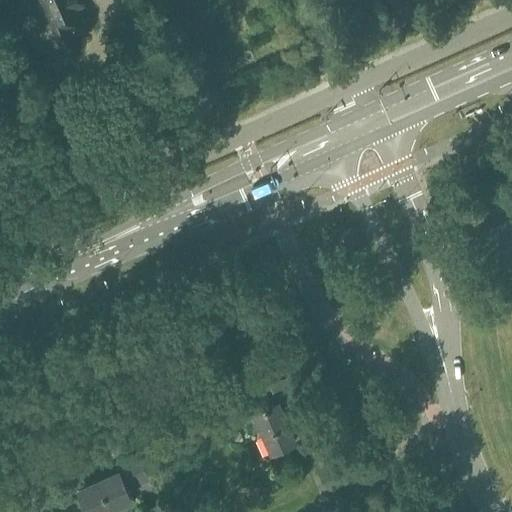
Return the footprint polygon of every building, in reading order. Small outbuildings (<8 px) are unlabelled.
[(29,0),(28,3),(32,14),(42,15),(56,49),(61,47),(66,49),(73,46),(75,41),(80,39),(78,32),(87,28),(80,12),(85,9),(81,0),(29,0)] [(124,59),(134,54),(139,52),(131,36),(117,42),(124,59)] [(456,197),(451,182),(435,189),(442,204),(456,197)] [(350,227),(343,231),(335,234),(342,249),(357,242),(350,227)] [(283,410),(297,404),(301,402),(294,388),(276,396),(278,400),(255,410),(272,450),(296,440),(283,410)] [(90,511),(99,511),(131,498),(124,482),(146,472),(138,456),(118,465),(120,469),(80,487),(90,511)]
